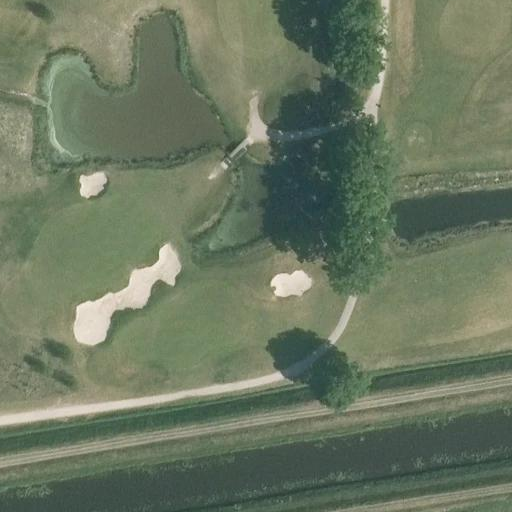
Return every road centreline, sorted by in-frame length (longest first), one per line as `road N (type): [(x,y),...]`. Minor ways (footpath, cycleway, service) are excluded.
road 1 (track): [(0,463),(511,380)]
road 2 (track): [(347,511),(511,486)]
